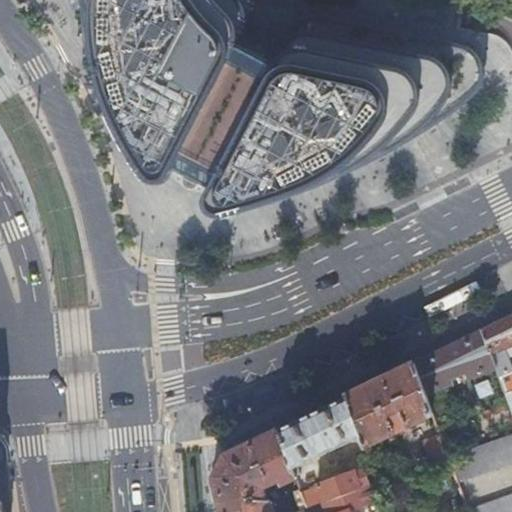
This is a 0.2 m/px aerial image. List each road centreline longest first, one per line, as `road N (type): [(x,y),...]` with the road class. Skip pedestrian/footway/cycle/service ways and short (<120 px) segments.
road 1 (secondary): [(126,392),(213,380),(312,345),(511,245)]
road 2 (primary): [(107,264),(64,115),(0,9)]
road 3 (primary): [(330,280),(293,265),(224,284),(167,284),(107,264)]
road 4 (secondary): [(330,280),(234,317),(120,327)]
road 5 (secondary): [(511,195),(330,280)]
road 6 (primary): [(0,194),(41,330)]
road 7 (primary): [(137,511),(126,392)]
